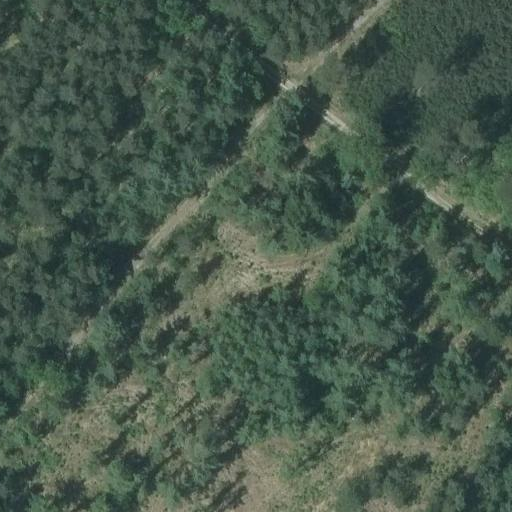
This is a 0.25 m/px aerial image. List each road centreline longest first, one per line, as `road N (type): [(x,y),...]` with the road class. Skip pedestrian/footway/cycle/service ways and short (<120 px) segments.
road 1 (unknown): [(0,444),(289,82),(383,0)]
road 2 (track): [(385,159),(179,0)]
road 3 (track): [(511,249),(385,159)]
